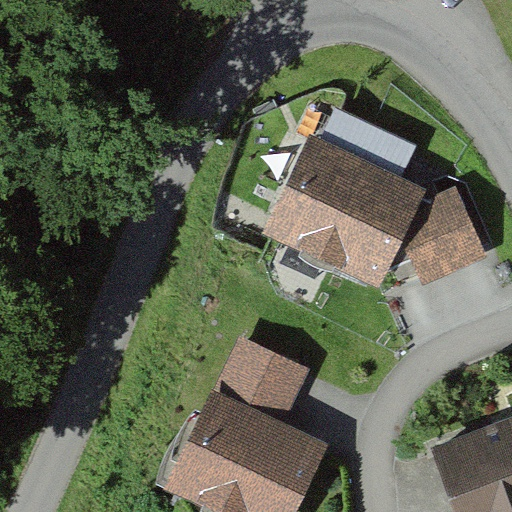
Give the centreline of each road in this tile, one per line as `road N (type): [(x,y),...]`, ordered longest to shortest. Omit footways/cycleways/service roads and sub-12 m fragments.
road 1 (residential): [(31,511),(179,158),(261,46),(317,11)]
road 2 (residential): [(317,11),(370,9),(418,20),(450,46),(511,160)]
